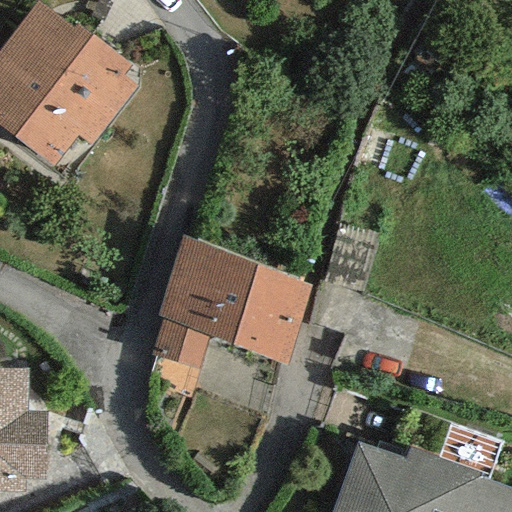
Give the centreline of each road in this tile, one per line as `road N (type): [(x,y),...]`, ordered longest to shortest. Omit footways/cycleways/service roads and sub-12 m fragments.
road 1 (residential): [(130,352),(203,127),(197,64),(164,0)]
road 2 (residential): [(167,511),(136,464),(125,424),(130,352)]
road 3 (residential): [(130,352),(0,282)]
